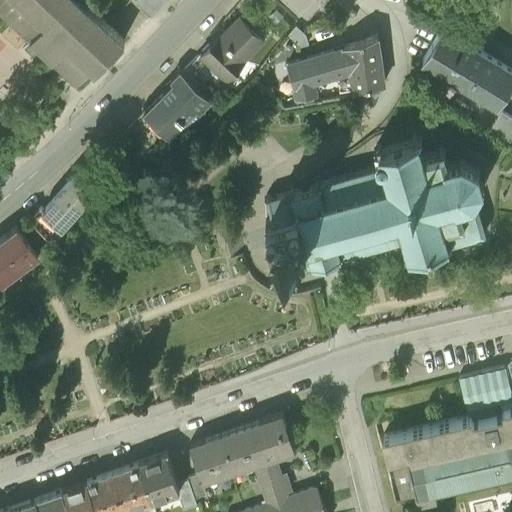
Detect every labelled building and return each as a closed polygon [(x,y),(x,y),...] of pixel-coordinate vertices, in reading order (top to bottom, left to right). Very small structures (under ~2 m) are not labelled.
[(0,0),(0,11),(76,85),(91,70),(95,74),(124,43),(79,0),(0,0)] [(130,0),(152,20),(167,3),(163,0),(130,0)] [(287,0),(299,11),(309,0),(287,0)] [(210,45),(198,57),(218,75),(225,82),(237,71),(236,70),(264,40),(239,16),(211,46),(210,45)] [(304,32),(296,24),(287,33),(296,41),(298,48),(307,45),(304,32)] [(511,71),(441,28),(422,60),(497,106),(511,81),(511,71)] [(313,81),(335,76),(339,92),(384,84),(377,36),(287,61),(294,96),(314,92),(313,81)] [(182,74),(202,92),(218,75),(198,57),(182,74)] [(173,84),(143,114),(166,136),(193,108),(199,114),(211,101),(202,92),(182,74),(179,71),(170,81),(173,84)] [(314,92),(294,96),(295,103),(315,100),(314,92)] [(467,119),(472,110),(455,100),(450,110),(467,119)] [(511,115),(501,110),(491,130),(511,139),(511,115)] [(166,136),(143,114),(127,132),(149,154),(166,136)] [(291,191),(266,198),(272,219),(265,221),(274,252),(281,250),(288,271),(312,264),(313,266),(315,266),(314,263),(325,260),(403,237),(407,250),(403,252),(404,255),(408,254),(409,258),(413,257),(412,253),(443,244),(445,248),(448,247),(447,243),(450,242),(485,232),(474,198),(483,184),(478,168),(461,160),(447,164),(443,150),(446,149),(445,146),(442,147),(442,144),(439,145),(440,148),(422,153),(418,140),(421,138),(420,135),(417,136),(415,132),(412,133),(413,137),(381,147),(380,143),(377,144),(378,148),(374,149),(375,152),(379,151),(383,164),(300,188),(293,191),(292,187),(290,188),(291,191)] [(41,213),(61,231),(62,230),(98,189),(96,187),(84,172),(82,174),(77,171),(42,212),(41,213)] [(41,213),(42,212),(41,210),(28,224),(51,247),(64,232),(62,230),(61,231),(41,213)] [(37,259),(15,230),(0,240),(0,282),(2,285),(37,259)] [(466,411),(469,410),(470,417),(471,421),(495,415),(493,404),(500,402),(502,409),(511,406),(511,365),(458,378),(466,411)] [(511,406),(502,409),(503,414),(495,415),(471,421),(470,417),(383,439),(388,459),(391,458),(400,492),(414,489),(417,500),(436,495),(435,488),(511,469),(511,406)] [(326,511),(316,484),(287,494),(275,457),(295,449),(282,411),(189,443),(199,471),(202,481),(254,463),(267,501),(234,511),(326,511)] [(166,450),(138,460),(151,498),(176,490),(179,488),(176,479),(166,450)] [(138,460),(112,469),(125,507),(151,498),(138,460)] [(97,511),(111,511),(125,507),(112,469),(86,478),(97,511)] [(199,471),(187,475),(195,497),(206,493),(202,481),(199,471)] [(198,502),(195,497),(187,475),(176,479),(179,488),(176,490),(183,508),(198,502)] [(97,511),(86,478),(61,487),(69,511),(97,511)] [(69,511),(61,487),(36,495),(41,511),(69,511)] [(41,511),(36,495),(11,504),(13,511),(41,511)]
